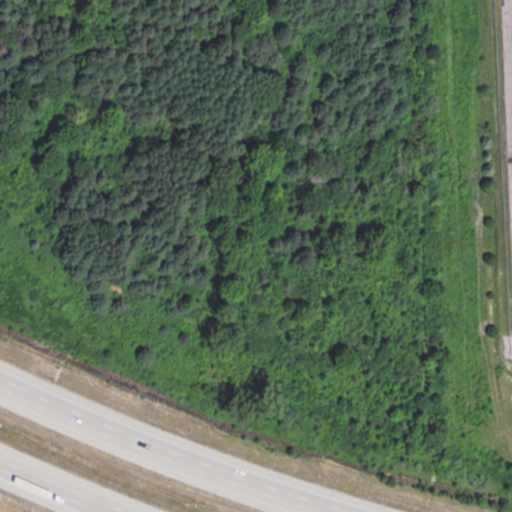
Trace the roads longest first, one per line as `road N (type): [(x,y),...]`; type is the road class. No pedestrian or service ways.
road 1 (motorway): [(364,511),(214,463),(0,377)]
road 2 (motorway): [(0,463),(120,511)]
